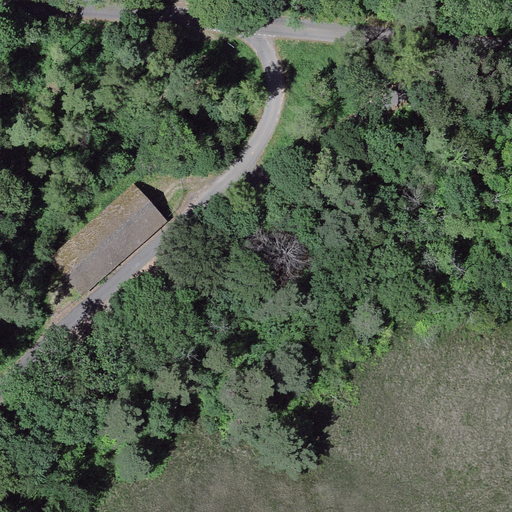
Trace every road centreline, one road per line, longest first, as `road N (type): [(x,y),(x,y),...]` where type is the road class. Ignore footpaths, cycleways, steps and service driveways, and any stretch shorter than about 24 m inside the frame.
road 1 (unclassified): [(474,46),(298,159),(197,208)]
road 2 (unclassified): [(197,208),(0,390)]
road 3 (unclassified): [(0,9),(48,3),(253,24)]
road 4 (unclassified): [(253,24),(474,46)]
road 5 (unclassified): [(197,208),(245,153),(274,101),(273,71),(253,24)]
